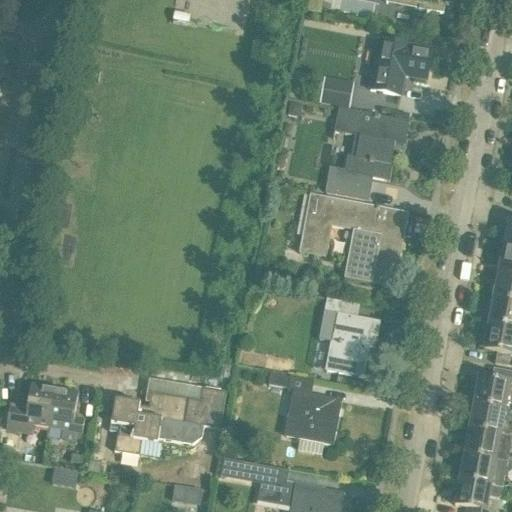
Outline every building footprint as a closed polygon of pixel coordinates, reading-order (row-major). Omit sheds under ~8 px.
[(424,12),(442,15),(443,14),(445,4),(448,5),(449,0),(400,0),(399,7),(419,11),(419,12),(423,13),(424,12)] [(370,92),(400,98),(404,77),(427,82),(432,52),(410,47),(410,46),(380,41),(370,92)] [(339,107),(344,84),(325,81),(320,103),(339,107)] [(287,117),(294,118),(300,114),(302,107),(289,105),(287,117)] [(325,195),(363,202),(367,203),(371,180),(389,183),(392,166),(389,166),(392,145),(395,145),(395,144),(389,143),(390,135),(407,138),(409,124),(338,111),(334,133),(351,137),(351,136),(363,139),(359,160),(347,158),(344,172),(330,169),(325,195)] [(344,281),(386,289),(390,272),(395,273),(399,253),(401,254),(403,243),(405,243),(405,242),(395,240),(396,229),(405,231),(408,215),(310,196),(299,255),(325,260),(331,229),(353,233),(344,281)] [(511,251),(503,250),(499,275),(511,277),(511,251)] [(511,277),(499,275),(494,300),(511,303),(511,277)] [(511,303),(494,300),(489,325),(511,329),(511,303)] [(326,373),(363,380),(371,338),(377,340),(380,324),(356,320),(359,308),(327,302),(325,314),(337,316),(326,373)] [(511,329),(489,325),(484,352),(497,354),(494,366),(511,368),(511,329)] [(479,380),(474,406),(505,412),(505,411),(510,386),(511,386),(511,373),(494,370),(491,382),(479,380)] [(293,395),(285,438),(333,447),(342,404),(311,398),(314,383),(292,379),(291,380),(271,376),(269,387),(270,387),(269,394),(280,396),(282,389),(288,391),(288,394),(293,395)] [(35,428),(48,430),(54,391),(31,388),(29,397),(20,396),(18,407),(10,406),(6,432),(33,436),(35,428)] [(148,412),(143,443),(158,446),(158,441),(192,447),(202,441),(204,429),(220,432),(226,394),(201,390),(199,403),(151,395),(148,412)] [(54,391),(48,430),(62,432),(61,441),(81,444),(84,421),(74,420),(78,395),(54,391)] [(111,426),(110,434),(117,435),(114,454),(139,458),(142,443),(143,443),(148,412),(139,411),(140,405),(115,401),(113,416),(111,426)] [(474,406),(469,431),(500,437),(511,439),(511,438),(511,412),(505,411),(505,412),(474,406)] [(469,431),(464,456),(495,462),(500,437),(469,431)] [(464,456),(460,481),(502,489),(507,464),(495,462),(464,456)] [(215,476),(221,478),(224,462),(218,460),(215,476)] [(340,511),(344,496),(286,485),(288,473),(224,461),(221,479),(260,486),(257,505),(291,511),(290,511),(340,511)] [(78,486),(79,471),(55,469),(54,484),(78,486)] [(502,489),(460,481),(457,493),(452,492),(450,504),(455,505),(455,507),(467,510),(466,511),(485,511),(488,500),(498,502),(502,499),(504,491),(502,490),(502,489)] [(175,488),(173,503),(199,507),(201,492),(175,488)]
